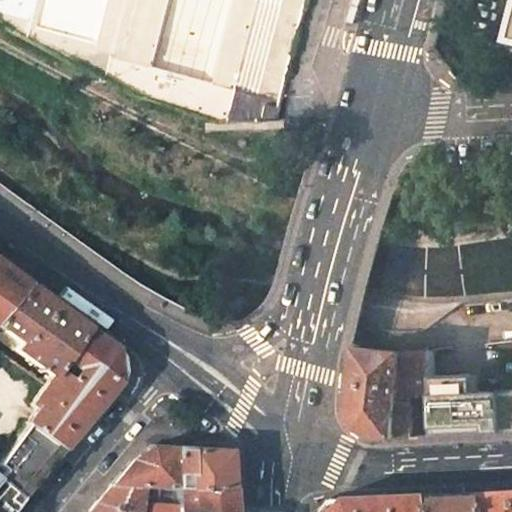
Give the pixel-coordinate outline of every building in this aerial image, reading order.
[(231,91),(223,124),(272,122),(273,120),(277,102),(231,91)] [(510,220),(504,198),(476,203),(482,227),(510,220)] [(0,317),(7,309),(27,286),(0,265),(0,317)] [(42,296),(27,286),(7,309),(0,317),(0,326),(20,343),(15,349),(50,378),(86,328),(42,296)] [(100,338),(86,328),(50,378),(30,405),(35,409),(26,423),(62,449),(90,414),(116,383),(112,347),(100,338)] [(434,396),(431,349),(400,351),(359,347),(354,384),(352,400),(350,416),(360,429),(399,442),(419,441),(416,397),(434,396)] [(511,407),(492,408),(493,423),(459,425),(455,348),(431,349),(434,396),(437,440),(511,435),(511,385),(510,385),(511,407)] [(0,511),(7,511),(62,449),(26,423),(0,454),(0,456),(8,463),(0,471),(0,511)] [(134,456),(112,482),(229,487),(228,463),(226,449),(150,444),(134,456)] [(134,511),(230,511),(230,505),(229,487),(112,482),(104,492),(94,502),(134,511)] [(511,511),(511,489),(489,491),(461,492),(461,511),(511,511)] [(423,494),(407,495),(408,511),(461,511),(461,492),(423,494)] [(408,511),(407,495),(327,498),(315,511),(408,511)] [(134,511),(94,502),(86,511),(134,511)]
